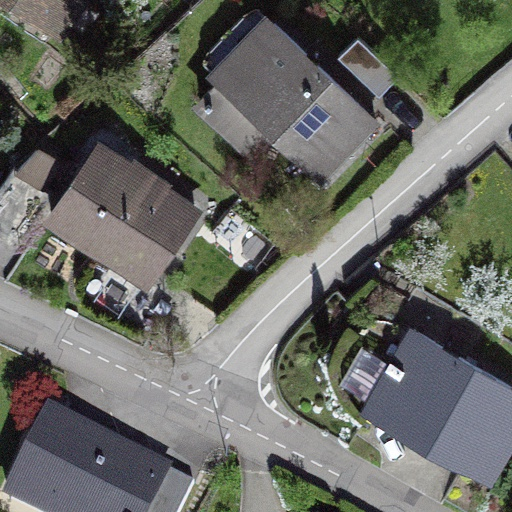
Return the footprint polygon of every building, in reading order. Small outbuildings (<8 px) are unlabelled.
[(17,0),(54,25),(71,0),(17,0)] [(397,75),(356,35),(337,55),(378,95),(397,75)] [(373,118),(288,36),(234,91),(320,174),(373,118)] [(97,143),(50,211),(147,279),(194,210),(162,188),(165,184),(131,161),(128,165),(97,143)] [(0,183),(0,225),(18,239),(52,190),(13,163),(0,183)] [(486,476),(511,432),(511,386),(413,329),(395,359),(390,356),(388,359),(364,345),(342,382),(372,400),(368,406),(486,476)] [(171,459),(48,397),(0,490),(0,491),(42,511),(177,511),(194,477),(171,459)]
